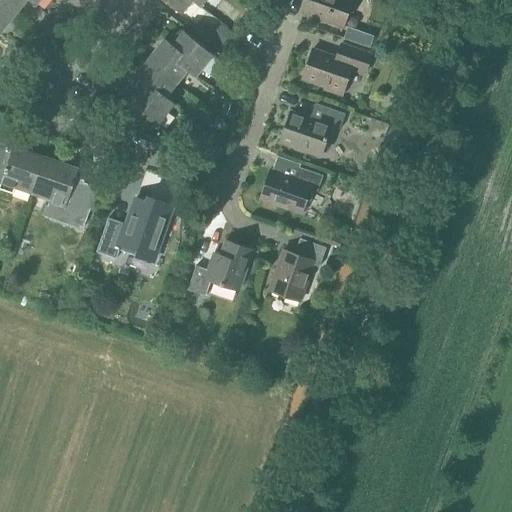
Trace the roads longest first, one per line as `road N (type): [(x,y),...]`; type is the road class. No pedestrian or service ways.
road 1 (residential): [(233,198),(0,106)]
road 2 (residential): [(233,198),(285,51)]
